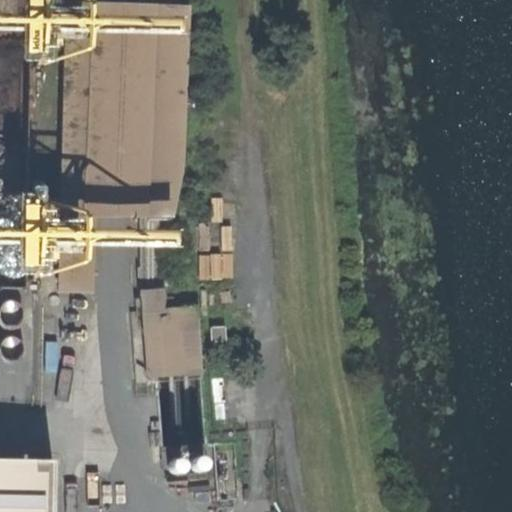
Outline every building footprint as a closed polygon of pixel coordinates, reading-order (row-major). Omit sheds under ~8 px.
[(65,4),(61,217),(94,217),(140,216),(158,216),(171,216),(183,152),(187,7),(65,4)] [(140,216),(140,281),(146,377),(200,374),(195,308),(161,310),(164,300),(163,290),(159,290),(158,216),(140,216)] [(61,217),(59,218),(56,292),(92,294),(94,217),(61,217)] [(225,326),(209,327),(210,342),(226,341),(225,326)] [(205,469),(206,466),(206,464),(205,461),(204,459),(201,457),(199,456),(196,456),(193,458),(191,459),(190,462),(189,464),(190,467),(191,470),(193,472),(195,473),(198,473),(201,472),(203,471),(205,469)] [(182,471),(183,468),(183,466),(182,463),(181,461),(179,459),(176,458),(173,459),(171,460),(168,461),(167,464),(167,466),(167,469),(168,472),(170,474),(173,475),(175,475),(178,474),(180,473),(182,471)]
